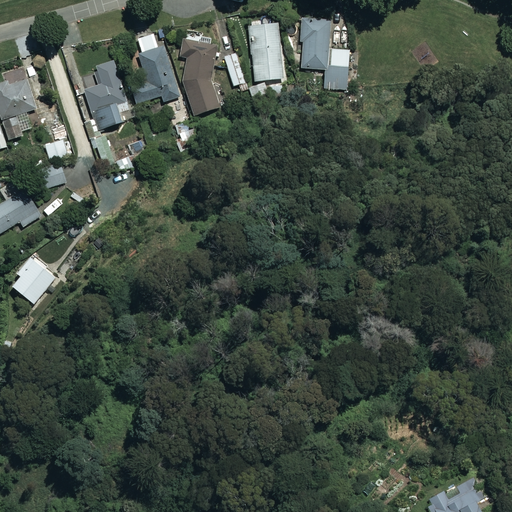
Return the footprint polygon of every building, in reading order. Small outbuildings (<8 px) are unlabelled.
[(331,22),(303,20),(301,46),(304,47),(302,70),(326,71),(325,89),(348,90),(350,52),(330,51),(331,22)] [(220,108),(212,87),(217,41),(204,40),(205,30),(184,28),(180,62),(184,62),(182,83),(195,117),(220,108)] [(258,86),(249,88),(252,104),(285,97),(283,86),(289,86),(280,28),(250,32),(254,61),(247,62),(249,75),(256,74),(258,86)] [(158,50),(154,36),(138,41),(143,56),(139,57),(148,85),(133,90),(137,105),(162,98),(164,104),(180,99),(165,48),(158,50)] [(247,84),(238,55),(225,59),(234,88),(247,84)] [(113,64),(97,69),(100,79),(96,80),(99,88),(85,93),(98,134),(123,126),(116,106),(125,103),(113,64)] [(37,110),(29,82),(10,87),(9,85),(0,87),(0,115),(2,122),(4,121),(9,137),(30,131),(28,122),(20,124),(18,116),(37,110)] [(114,161),(105,137),(95,140),(103,164),(114,161)] [(68,158),(64,142),(46,147),(50,163),(68,158)] [(42,218),(27,192),(0,207),(0,236),(21,224),(24,229),(42,218)] [(56,280),(32,261),(18,278),(22,280),(14,290),(35,307),(56,280)] [(478,500),(469,484),(446,497),(444,494),(426,505),(429,511),(480,511),(475,502),(478,500)]
